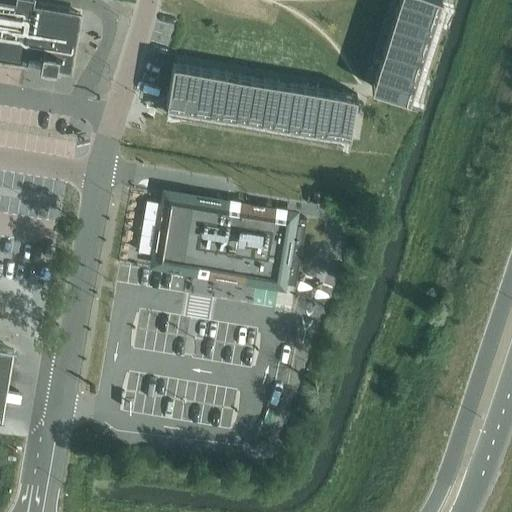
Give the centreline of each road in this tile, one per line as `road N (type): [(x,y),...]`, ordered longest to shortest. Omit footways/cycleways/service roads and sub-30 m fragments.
road 1 (unclassified): [(43,511),(113,118)]
road 2 (primary): [(511,286),(430,511)]
road 3 (primary): [(468,511),(511,388)]
